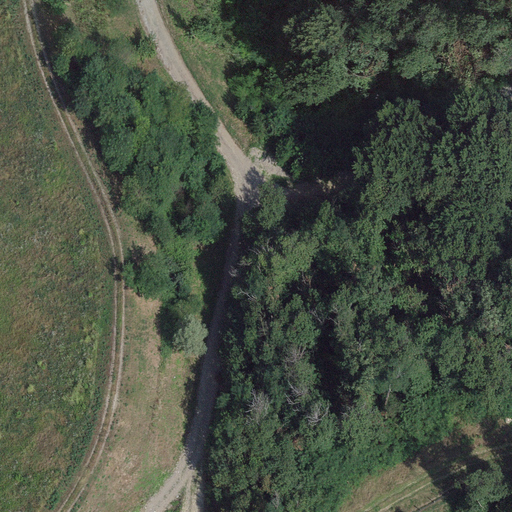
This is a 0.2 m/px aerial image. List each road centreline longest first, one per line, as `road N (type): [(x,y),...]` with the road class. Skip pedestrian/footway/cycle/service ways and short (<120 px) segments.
road 1 (track): [(40,0),(49,76),(123,212),(136,379),(41,511)]
road 2 (track): [(150,511),(180,483),(213,406),(231,232),(262,150)]
